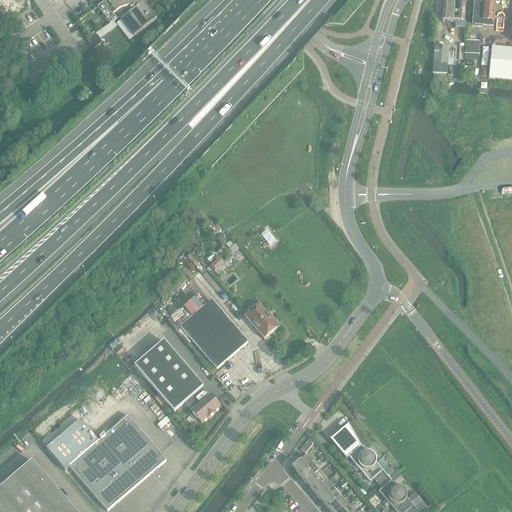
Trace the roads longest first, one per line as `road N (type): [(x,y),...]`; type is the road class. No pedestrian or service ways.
road 1 (motorway): [(0,328),(148,186),(318,0)]
road 2 (motorway): [(0,292),(297,0)]
road 3 (tertiary): [(172,511),(248,411),(320,366),(377,288)]
road 4 (motorway): [(167,85),(0,247)]
road 5 (motorway): [(167,85),(87,137),(0,213)]
road 6 (tertiary): [(511,441),(400,299),(377,288)]
road 7 (tertiary): [(377,288),(347,213),(352,150)]
road 8 (unknown): [(469,189),(511,316)]
